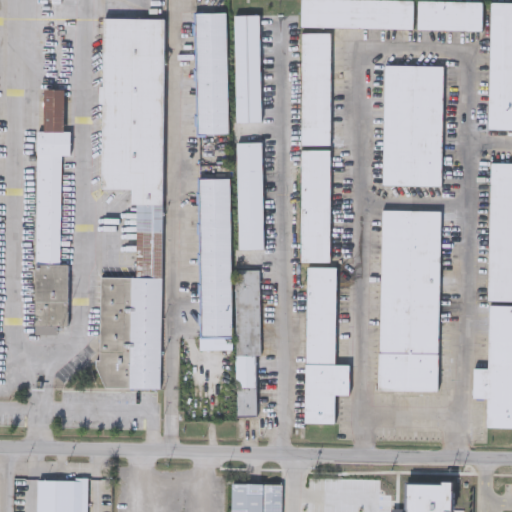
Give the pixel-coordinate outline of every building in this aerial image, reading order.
[(412,0),(412,28),(299,27),(299,0),(412,0)] [(481,0),(481,29),(416,29),(416,0),(481,0)] [(511,128),(487,128),(488,1),(511,1),(511,128)] [(192,12),(224,12),(227,133),(195,134),(192,12)] [(257,14),(259,120),(234,121),(232,15),(257,14)] [(100,186),(101,16),(163,16),(159,386),(98,385),(99,275),(135,275),(135,201),(129,201),(130,186),(100,186)] [(329,144),(299,144),(299,31),(329,31),(329,144)] [(381,184),(382,63),(442,64),(440,184),(381,184)] [(36,129),(42,129),(43,86),(62,87),(62,129),(69,129),(69,153),(60,153),(58,262),(67,262),(67,323),(55,323),(55,331),(34,330),(36,129)] [(260,249),(235,249),(235,141),(260,141),(260,249)] [(329,147),(329,261),(299,261),(299,147),(329,147)] [(511,300),(487,300),(488,161),(511,161),(511,300)] [(199,349),(196,178),(228,178),(231,348),(199,349)] [(377,389),(380,208),(439,209),(437,351),(436,351),(436,390),(377,389)] [(347,394),(333,393),(333,421),(303,421),(305,265),(335,266),(333,363),(348,363),(347,394)] [(235,354),(235,270),(259,270),(259,353),(235,354)] [(511,304),(511,426),(485,426),(485,397),(472,396),(472,367),(487,367),(488,304),(511,304)] [(235,416),(235,354),(255,354),(255,416),(235,416)] [(35,511),(36,477),(86,477),(86,511),(35,511)] [(388,511),(349,511),(350,480),(389,481),(388,511)] [(229,511),(231,481),(280,482),(279,511),(229,511)]
